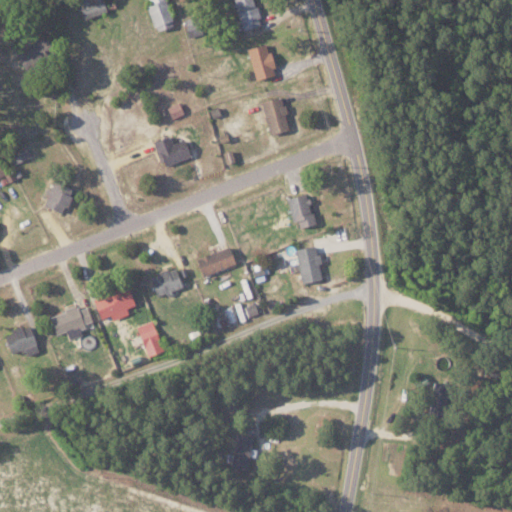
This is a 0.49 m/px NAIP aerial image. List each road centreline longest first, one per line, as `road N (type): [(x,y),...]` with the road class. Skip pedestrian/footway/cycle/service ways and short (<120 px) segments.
road 1 (residential): [(346,511),(372,362),(370,215),(314,0)]
road 2 (residential): [(0,430),(374,287)]
road 3 (residential): [(354,137),(0,275)]
road 4 (residential): [(374,287),(511,351)]
road 5 (residential): [(126,226),(66,90)]
